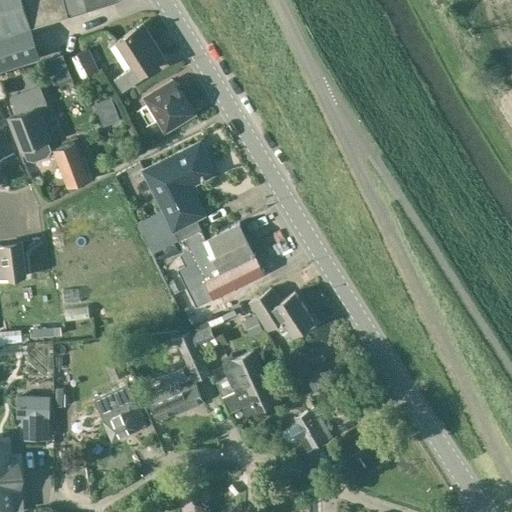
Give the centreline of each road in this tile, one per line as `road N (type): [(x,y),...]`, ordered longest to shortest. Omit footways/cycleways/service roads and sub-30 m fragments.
road 1 (tertiary): [(160,0),(482,508)]
road 2 (unclassified): [(395,511),(245,458),(163,457),(97,509),(56,501)]
road 3 (unknown): [(400,383),(275,469)]
